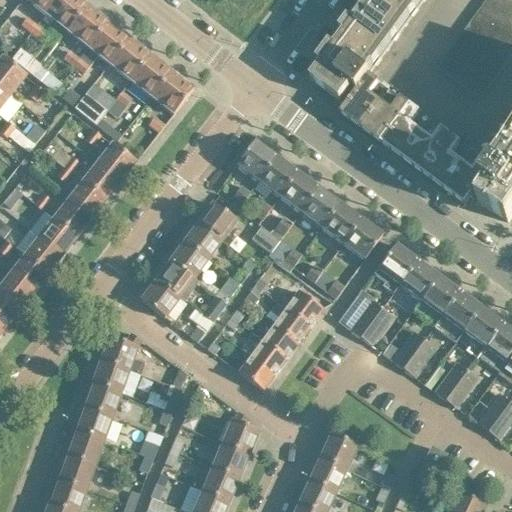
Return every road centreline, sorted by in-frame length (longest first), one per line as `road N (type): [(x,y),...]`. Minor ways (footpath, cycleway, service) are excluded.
road 1 (residential): [(511,279),(256,89)]
road 2 (residential): [(296,442),(357,360),(511,475)]
road 3 (residential): [(97,292),(256,89)]
road 4 (residential): [(296,442),(97,292)]
road 5 (residential): [(256,89),(141,0)]
road 6 (residential): [(20,511),(52,420),(49,408),(20,387)]
road 7 (residential): [(20,387),(97,292)]
